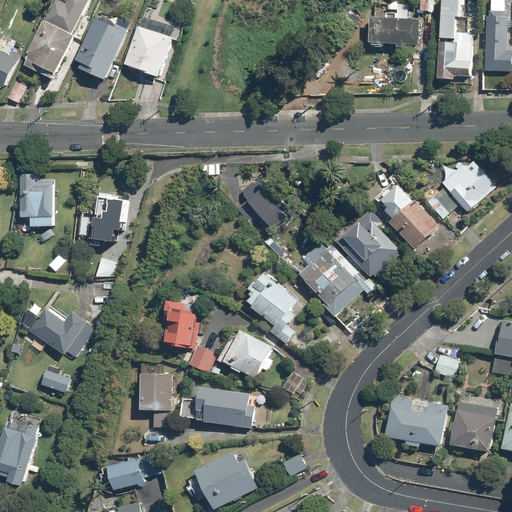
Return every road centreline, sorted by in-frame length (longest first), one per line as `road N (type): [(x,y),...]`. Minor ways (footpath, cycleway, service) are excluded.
road 1 (tertiary): [(511,125),(0,136)]
road 2 (tertiary): [(511,232),(365,370),(345,415),(347,446),(375,484),(506,511)]
